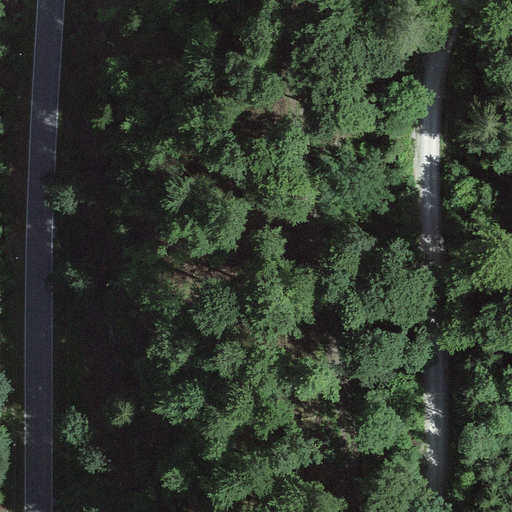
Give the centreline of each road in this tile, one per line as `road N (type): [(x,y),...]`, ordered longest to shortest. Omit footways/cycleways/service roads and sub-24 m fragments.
road 1 (unclassified): [(435,511),(432,113),(439,54),(463,0)]
road 2 (tertiary): [(51,0),(42,129),(42,511)]
